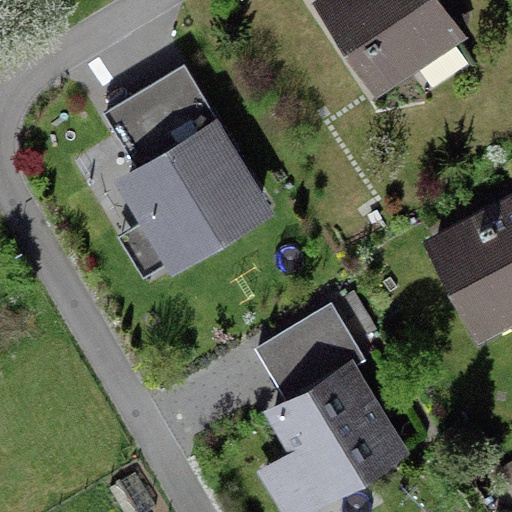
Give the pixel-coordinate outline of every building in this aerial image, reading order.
[(450,29),(430,0),(314,0),(369,83),(450,29)] [(246,207),(195,125),(103,183),(154,264),(246,207)] [(511,298),(511,204),(431,248),(464,309),(490,296),(508,301),(511,298)] [(333,353),(349,344),(326,305),(310,314),(333,353)] [(321,494),(394,450),(343,366),(270,410),(321,494)]
